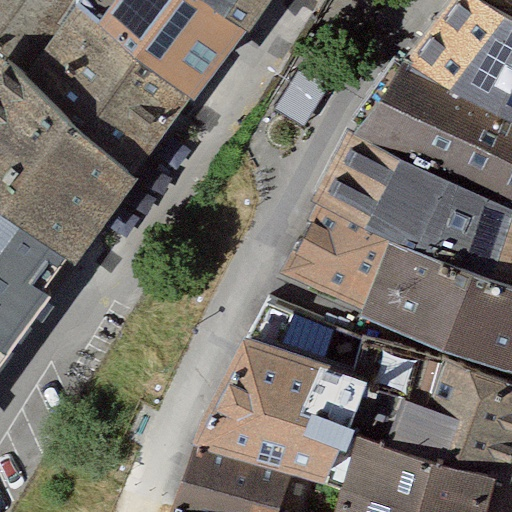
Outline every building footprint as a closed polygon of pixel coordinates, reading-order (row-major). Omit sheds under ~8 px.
[(0,43),(17,55),(153,172),(263,21),(234,0),(94,0),(92,4),(86,0),(7,0),(0,10),(0,43)] [(234,0),(263,21),(272,28),(290,0),(234,0)] [(511,7),(499,0),(445,0),(409,53),(511,104),(511,7)] [(511,104),(409,53),(357,131),(511,196),(511,104)] [(0,191),(91,259),(153,172),(17,55),(0,77),(0,191)] [(277,270),(358,307),(383,231),(511,276),(511,196),(357,131),(277,270)] [(0,372),(91,259),(0,191),(0,372)] [(511,276),(383,231),(358,307),(511,364),(511,276)] [(362,375),(238,334),(191,440),(290,472),(324,483),(362,375)] [(496,473),(494,480),(511,486),(511,383),(446,357),(367,339),(362,375),(355,433),(496,473)] [(355,433),(332,511),(486,511),(494,480),(496,473),(355,433)] [(277,511),(290,472),(191,440),(168,511),(277,511)]
